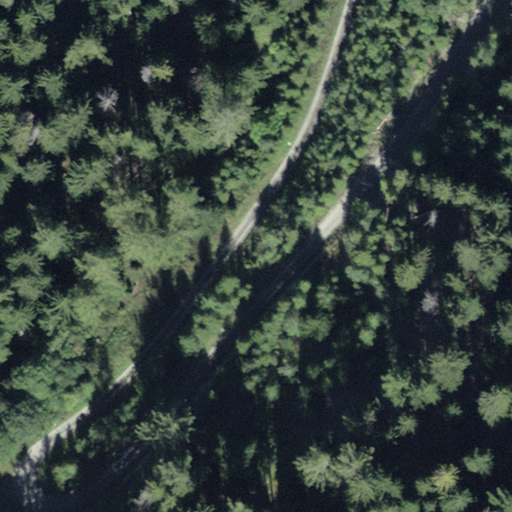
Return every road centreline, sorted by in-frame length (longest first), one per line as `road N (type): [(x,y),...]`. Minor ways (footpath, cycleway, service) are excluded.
road 1 (track): [(489,0),(210,378),(74,511)]
road 2 (track): [(58,511),(13,458),(283,176),(367,0)]
